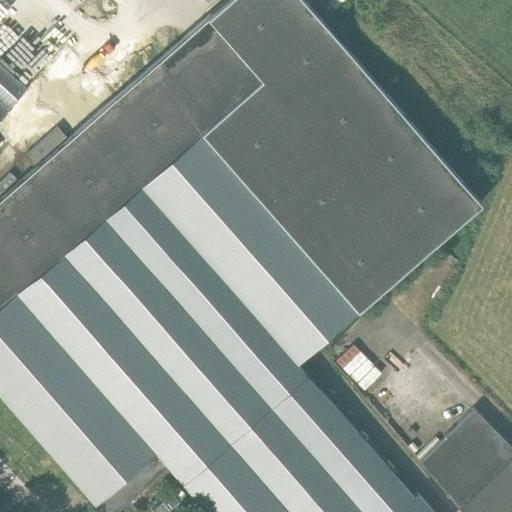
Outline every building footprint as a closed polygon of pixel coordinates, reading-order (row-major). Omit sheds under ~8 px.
[(414,494),(298,361),(482,200),(305,0),(225,0),(196,27),(164,55),(0,197),(0,394),(102,511),(117,511),(170,466),(210,511),(435,511),(418,491),(414,494)] [(0,102),(8,109),(26,87),(0,64),(0,102)] [(511,511),(511,446),(474,408),(419,460),(464,511),(511,511)] [(412,442),(407,447),(413,454),(418,449),(412,442)] [(166,511),(168,510),(162,502),(153,510),(153,511),(166,511)]
